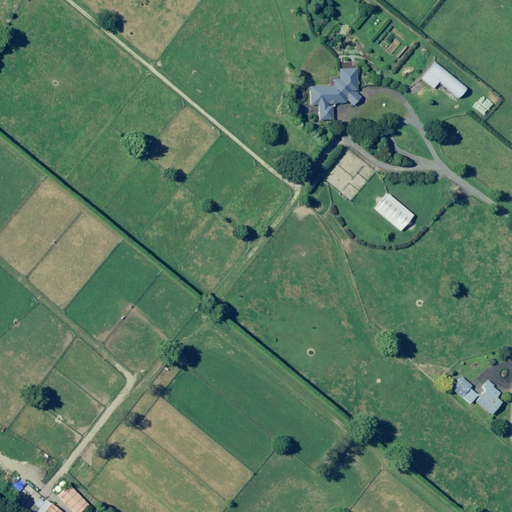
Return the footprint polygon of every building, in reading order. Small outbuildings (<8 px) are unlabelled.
[(439,82),(458,98),(466,88),(436,62),(427,72),(421,79),(433,89),(439,82)] [(336,104),(336,103),(346,103),(346,101),(352,106),(361,96),(354,91),(356,89),(356,88),(356,68),(338,69),(339,79),(332,79),(332,86),(309,87),(309,105),(318,105),(318,120),(332,120),(332,106),(328,106),(328,104),(336,104)] [(458,187),(454,184),(449,191),(453,194),(458,187)] [(413,216),(387,194),(374,210),(399,231),(413,216)] [(480,391),(460,376),(450,389),(470,404),(480,391)] [(492,386),(487,381),(481,388),(484,390),(475,402),(490,415),(501,402),(495,398),(499,393),(491,387),(492,386)] [(79,511),(87,505),(69,485),(58,496),(72,511),(79,511)] [(36,511),(44,504),(38,499),(26,511),(36,511)]
